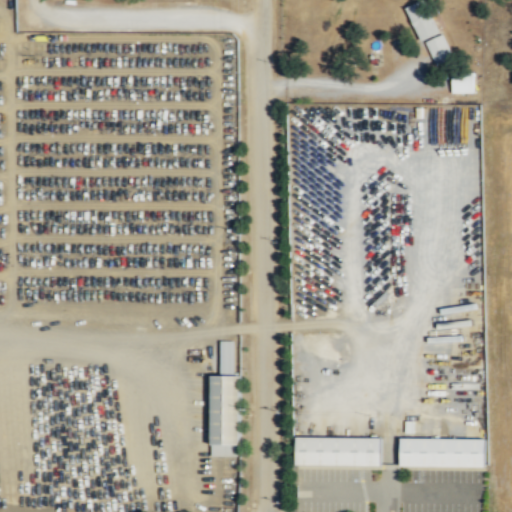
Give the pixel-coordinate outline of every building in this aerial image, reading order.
[(430,0),(410,4),(417,39),(436,35),(430,0)] [(426,42),(436,66),(453,59),(443,35),(426,42)] [(453,76),(453,94),(473,94),(473,76),(453,76)] [(241,374),(234,374),(234,342),(222,342),(222,374),(211,374),(211,455),(241,455),(241,374)] [(296,465),(381,466),(381,437),(297,437),(296,465)] [(485,467),(485,438),(400,438),(400,467),(485,467)]
